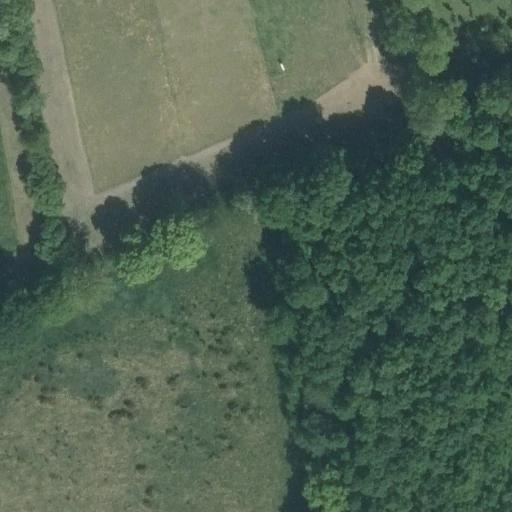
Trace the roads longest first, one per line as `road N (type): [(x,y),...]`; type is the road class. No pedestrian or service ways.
road 1 (track): [(448,134),(323,182),(294,200),(287,221)]
road 2 (track): [(408,0),(448,134)]
